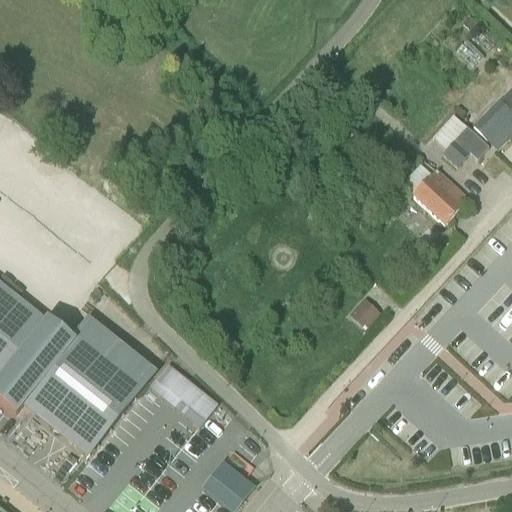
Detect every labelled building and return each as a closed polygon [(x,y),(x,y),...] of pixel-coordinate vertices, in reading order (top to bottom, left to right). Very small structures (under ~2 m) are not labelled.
[(511,92),(473,132),(486,145),(486,144),(493,150),(508,135),(511,140),(511,139),(511,92)] [(373,148),(358,133),(343,148),(358,163),(373,148)] [(467,133),(456,144),(470,157),(478,164),(489,152),(467,133)] [(470,157),(456,144),(442,158),(457,172),(470,157)] [(432,180),(413,200),(444,229),(469,203),(438,174),(432,180)] [(0,406),(15,419),(26,405),(90,456),(152,378),(87,326),(71,347),(46,327),(46,328),(0,291),(0,406)] [(364,303),(349,318),(366,333),(380,318),(364,303)] [(155,385),(180,405),(205,425),(218,409),(168,369),(155,385)] [(234,473),(253,489),(261,479),(242,463),(234,473)] [(237,511),(254,490),(224,468),(204,495),(226,511),(237,511)]
